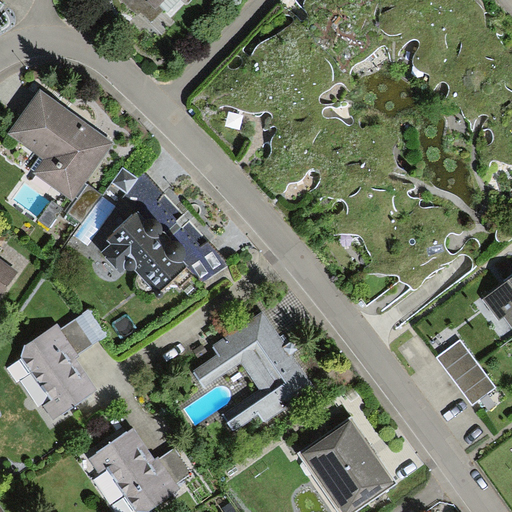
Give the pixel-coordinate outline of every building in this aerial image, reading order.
[(224,63),(197,91),(207,97),(209,107),(213,109),(221,106),(226,108),(231,111),(236,111),(240,114),(246,115),(252,116),(257,115),(260,114),(264,114),(267,115),(268,117),(269,120),(264,126),(260,129),(261,130),(265,130),(270,127),(273,129),(274,131),(274,133),(271,136),(268,141),(268,154),(260,164),(248,173),(274,199),(278,194),(282,191),(284,186),(285,185),(288,185),(292,184),(296,183),(299,181),(303,175),(305,172),(310,170),(314,172),(317,175),(317,180),(316,184),(312,188),(309,190),(305,193),(303,195),(298,201),(295,204),(299,207),(306,205),(307,202),(311,201),(312,204),(313,205),(317,204),(318,200),(320,199),(324,199),(329,200),(335,200),(339,203),(341,207),(340,212),(337,215),(333,216),(329,215),(322,215),(318,218),(309,218),(297,225),(315,246),(330,236),(340,236),(352,236),(350,240),(350,244),(354,246),(359,247),(370,262),(366,266),(361,268),(361,270),(364,274),(366,275),(375,275),(379,276),(381,277),(393,277),(395,279),(396,282),(398,284),(401,285),(404,287),(408,291),(411,292),(418,287),(422,281),(434,272),(442,269),(458,256),(466,256),(468,259),(470,264),(470,270),(479,263),(477,249),(476,243),(473,239),(469,238),(464,241),(461,245),(459,250),(452,255),(448,256),(445,252),(443,248),(442,241),(444,236),(448,234),(451,235),(455,236),(458,234),(460,229),(457,219),(440,207),(435,207),(426,208),(421,210),(416,207),(417,200),(408,200),(404,195),(405,192),(411,189),(411,186),(409,185),(400,184),(392,181),(385,182),(385,177),(386,174),(389,173),(394,174),(398,175),(402,175),(403,172),(401,171),(398,170),(394,167),(391,161),(390,156),(390,150),(395,143),(396,138),(393,134),(385,128),(379,126),(364,127),(361,130),(358,130),(356,127),(355,120),(358,117),(361,116),(353,112),(351,109),(349,110),(346,113),(348,116),(350,119),(350,123),(349,125),(346,127),(344,126),(337,121),(333,119),(328,119),(322,119),(320,118),(319,115),(320,111),(322,109),(325,108),(328,107),(331,108),(335,108),(338,107),(342,107),(344,105),(344,103),(344,102),(334,102),(329,104),(325,105),(318,105),(316,104),(316,98),(320,93),(324,92),(326,91),(329,87),(332,85),(336,84),(340,85),(342,87),(347,91),(349,92),(352,90),(353,87),(352,85),(348,82),(346,79),(347,74),(349,69),(351,67),(361,61),(370,53),(377,48),(382,46),(383,48),(386,54),(387,59),(388,62),(391,62),(393,62),(395,60),(395,53),(397,49),(407,41),(412,41),(415,42),(417,45),(415,49),(411,56),(409,60),(409,64),(411,68),(415,71),(422,73),(426,76),(426,79),(426,85),(426,88),(427,91),(430,90),(432,87),(436,83),(440,82),(444,85),(446,89),(445,94),(441,101),(438,105),(440,106),(444,106),(451,106),(455,107),(458,110),(459,115),(461,118),(466,122),(467,124),(468,130),(469,131),(471,129),(471,126),(474,119),(477,117),(481,116),(484,117),(485,119),(484,121),(482,123),(480,125),(479,129),(480,131),(483,130),(486,131),(489,133),(490,135),(490,142),(486,146),(477,149),(476,160),(477,172),(481,173),(484,171),(486,167),(487,163),(489,162),(492,162),(508,167),(511,167),(511,174),(507,176),(501,178),(494,188),(499,196),(505,199),(507,195),(507,191),(511,187),(511,186),(511,49),(499,38),(493,36),(487,35),(482,28),(482,20),(480,13),(478,8),(470,0),(302,0),(301,5),(303,11),(305,18),(302,22),(297,22),(292,14),(283,7),(280,7),(278,11),(279,14),(287,16),(290,19),(291,23),(287,26),(282,29),(277,33),(269,38),(259,43),(252,48),(249,55),(246,57),(240,51),(240,48),(231,56),(236,56),(239,59),(239,62),(238,66),(234,69),(229,70),(226,69),(224,66),(224,63)] [(114,139),(42,91),(13,134),(47,156),(36,172),(75,197),(114,139)] [(125,196),(138,209),(109,236),(112,240),(101,250),(118,268),(123,262),(126,265),(129,267),(133,268),(137,267),(160,293),(188,266),(202,284),(233,263),(214,241),(193,220),(147,172),(125,196)] [(0,296),(19,267),(0,254),(0,296)] [(511,274),(485,295),(503,319),(507,316),(511,323),(511,274)] [(219,353),(195,370),(207,388),(243,363),(260,388),(225,412),(236,429),(259,414),(264,421),(314,387),(263,311),(214,344),(219,353)] [(98,389),(54,325),(4,360),(48,423),(98,389)] [(462,338),(439,356),(475,403),(498,385),(462,338)] [(353,420),(306,451),(346,511),(347,511),(394,481),(353,420)] [(134,428),(92,458),(130,511),(145,511),(180,488),(178,484),(194,473),(176,448),(158,461),(134,428)]
